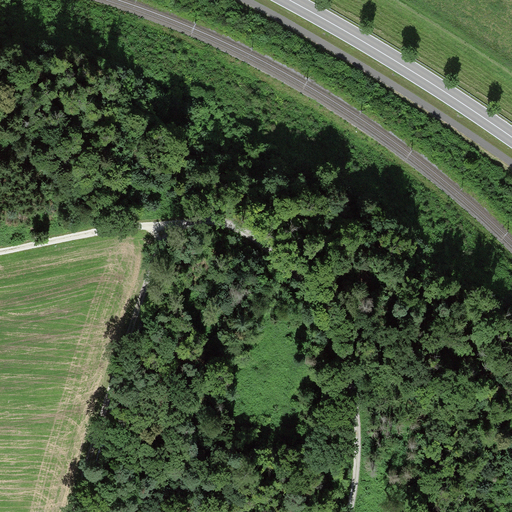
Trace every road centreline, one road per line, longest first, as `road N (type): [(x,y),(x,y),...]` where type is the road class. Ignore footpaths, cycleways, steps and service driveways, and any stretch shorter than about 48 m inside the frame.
road 1 (track): [(344,511),(350,385),(336,338),(312,296),(248,232),(216,221),(151,223),(0,251)]
road 2 (track): [(151,223),(80,511)]
road 3 (primary): [(511,136),(290,0)]
